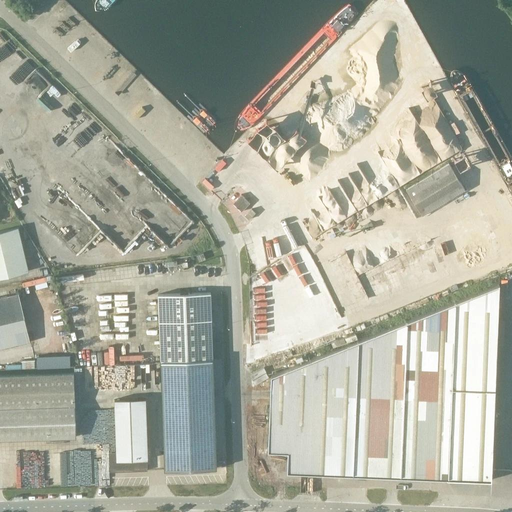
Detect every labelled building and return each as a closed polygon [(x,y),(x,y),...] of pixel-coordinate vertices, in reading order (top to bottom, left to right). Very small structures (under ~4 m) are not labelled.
[(95,133),(100,127),(89,116),(84,122),(95,133)] [(290,164),(301,145),(288,137),(284,145),(280,143),(277,147),(274,145),(268,156),(285,166),(288,163),(290,164)] [(448,163),(405,190),(421,215),(464,189),(448,163)] [(249,203),(241,194),(232,203),(241,211),(249,203)] [(248,220),(255,213),(251,209),(244,216),(248,220)] [(34,226),(38,236),(52,230),(47,220),(34,226)] [(17,227),(0,230),(0,277),(27,271),(17,227)] [(37,242),(30,243),(31,252),(38,251),(37,242)] [(205,259),(203,255),(202,253),(195,256),(198,262),(205,259)] [(43,274),(19,280),(33,330),(36,329),(37,336),(47,333),(45,325),(59,322),(57,313),(64,311),(55,276),(44,279),(43,274)] [(498,284),(270,375),(268,431),(267,450),(287,451),(287,471),(306,472),(307,472),(307,473),(308,473),(308,472),(352,474),(352,475),(354,475),(354,474),(399,476),(399,477),(400,477),(400,476),(491,480),(498,284)] [(0,349),(30,342),(18,293),(0,297),(0,349)] [(157,294),(158,321),(160,364),(212,363),(210,293),(157,294)] [(163,470),(216,468),(212,363),(160,364),(160,372),(163,450),(163,470)] [(0,407),(74,405),(73,372),(0,374),(0,407)] [(109,452),(109,471),(146,470),(146,459),(147,459),(145,399),(144,399),(144,392),(131,393),(132,399),(114,400),(116,445),(113,445),(113,452),(109,452)] [(0,439),(76,437),(74,405),(0,407),(0,439)]
